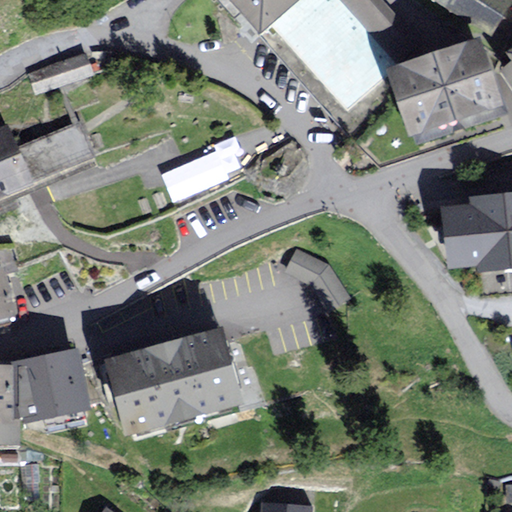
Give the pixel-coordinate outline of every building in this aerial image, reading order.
[(233,0),(354,143),(402,91),(395,69),(405,66),(346,0),(233,0)] [(511,0),(448,0),(497,30),(511,5),(511,0)] [(405,66),(395,69),(402,91),(415,130),(493,104),(474,43),(405,66)] [(38,90),(97,72),(90,48),(30,66),(38,90)] [(511,54),(491,68),(511,100),(511,54)] [(0,200),(30,188),(8,134),(0,137),(0,200)] [(511,192),(429,202),(436,268),(511,259),(511,192)] [(5,244),(0,244),(0,322),(13,321),(5,244)] [(223,333),(109,365),(128,433),(242,401),(223,333)] [(12,366),(11,371),(15,371),(12,431),(21,432),(95,422),(77,354),(12,366)] [(11,371),(0,370),(0,452),(20,453),(21,432),(12,431),(15,371),(11,371)] [(311,511),(312,506),(262,503),(261,511),(311,511)]
